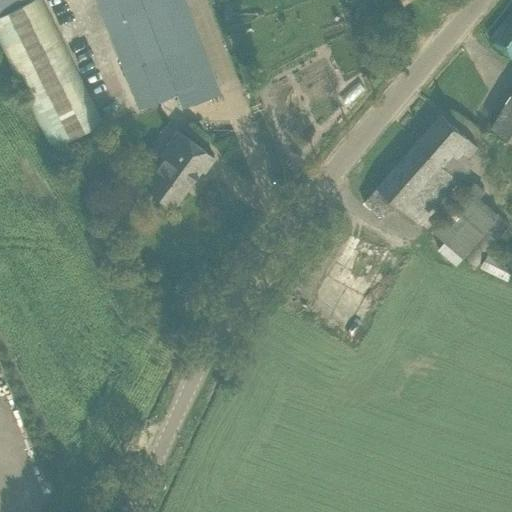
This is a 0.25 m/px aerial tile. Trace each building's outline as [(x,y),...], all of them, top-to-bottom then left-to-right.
[(99,122),(37,0),(31,0),(0,15),(0,37),(54,145),(99,122)] [(42,0),(56,29),(82,17),(73,0),(42,0)] [(95,0),(137,109),(176,94),(181,108),(219,93),(183,0),(95,0)] [(511,12),(490,39),(511,57),(511,12)] [(511,94),(492,127),(511,138),(511,94)] [(364,202),(380,217),(394,202),(418,223),(468,167),(463,163),(477,147),(441,115),(364,202)] [(162,159),(141,187),(171,209),(199,170),(202,173),(213,158),(176,131),(158,156),(162,159)] [(499,215),(480,198),(486,191),(475,182),(434,232),(444,241),(437,250),(456,266),(499,215)]
